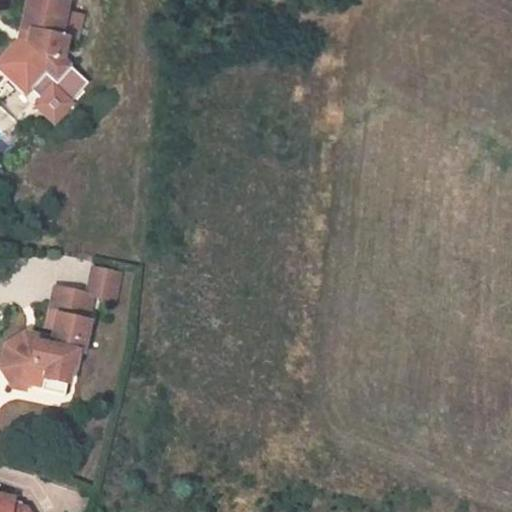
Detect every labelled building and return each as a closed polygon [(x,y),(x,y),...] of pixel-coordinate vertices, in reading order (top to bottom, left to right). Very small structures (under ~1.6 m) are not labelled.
[(25,0),(19,30),(28,32),(26,38),(29,40),(25,44),(16,42),(6,52),(14,58),(1,72),(24,93),(28,89),(44,73),(54,83),(69,67),(60,59),(64,39),(58,37),(63,13),(65,3),(49,0),(25,0)] [(80,16),(63,13),(58,37),(64,39),(75,41),(80,16)] [(28,32),(19,30),(16,42),(25,44),(29,40),(26,38),(28,32)] [(14,58),(6,52),(0,58),(0,71),(1,72),(14,58)] [(44,73),(28,89),(39,99),(38,101),(38,102),(38,104),(38,105),(38,107),(38,109),(39,111),(40,113),(42,114),(43,115),(45,117),(46,117),(48,118),(50,118),(52,118),(54,117),(57,116),(58,116),(59,115),(59,114),(87,84),(69,67),(54,83),(44,73)] [(112,275),(85,269),(80,295),(84,296),(84,297),(106,302),(112,275)] [(80,295),(47,289),(39,330),(46,331),(44,340),(43,347),(18,343),(4,352),(0,369),(10,384),(19,386),(36,389),(37,381),(60,386),(63,368),(67,369),(70,353),(76,355),(82,322),(80,322),(84,297),(84,296),(80,295)] [(44,340),(0,332),(0,331),(0,389),(18,393),(19,386),(10,384),(0,369),(4,352),(18,343),(43,347),(44,340)] [(60,386),(37,381),(36,389),(35,393),(57,397),(60,386)]
